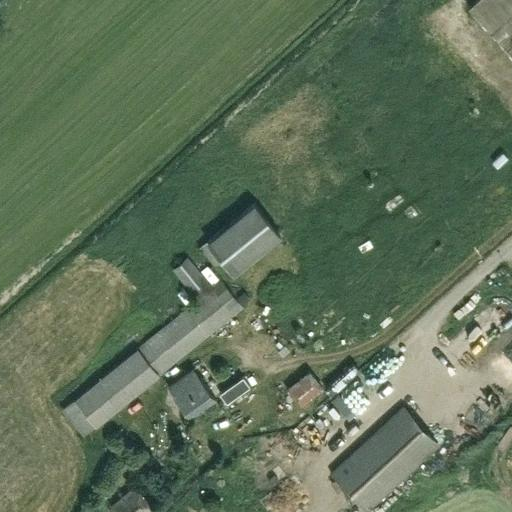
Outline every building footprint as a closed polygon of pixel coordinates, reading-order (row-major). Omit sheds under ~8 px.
[(511,0),(488,0),(511,28),(511,0)] [(234,274),(281,236),(255,203),(200,247),(215,266),(223,260),(234,274)] [(197,299),(62,410),(84,437),(244,307),(222,280),(212,288),(187,256),(172,269),(197,299)] [(511,298),(502,305),(509,316),(511,313),(511,298)] [(500,312),(482,326),(489,335),(507,321),(500,312)] [(477,353),(489,340),(470,323),(458,336),(477,353)] [(511,351),(502,357),(511,374),(511,373),(511,351)] [(168,387),(190,418),(215,400),(193,369),(168,387)] [(310,370),(286,388),(300,407),(324,389),(310,370)] [(359,415),(375,385),(354,374),(347,387),(354,391),(346,408),(359,415)] [(476,436),(507,408),(490,389),(459,418),(476,436)] [(337,430),(343,411),(323,405),(317,424),(337,430)] [(331,474),(366,511),(367,511),(440,445),(404,406),(332,472),(333,473),(331,474)] [(299,482),(287,488),(296,505),(309,498),(299,482)] [(136,489),(112,508),(115,511),(147,511),(152,509),(136,489)]
